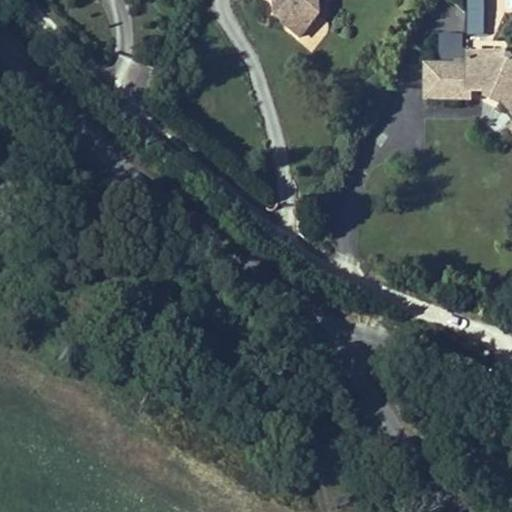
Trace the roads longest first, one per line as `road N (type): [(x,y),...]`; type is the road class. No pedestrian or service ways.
road 1 (tertiary): [(0,65),(318,341)]
road 2 (tertiary): [(318,341),(443,511)]
road 3 (unclassified): [(511,396),(388,343),(356,334),(318,341)]
